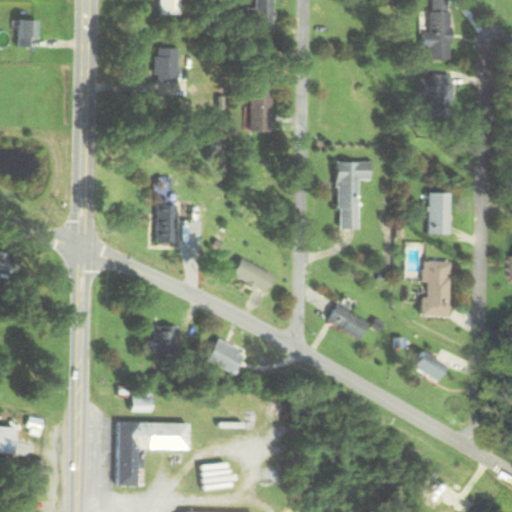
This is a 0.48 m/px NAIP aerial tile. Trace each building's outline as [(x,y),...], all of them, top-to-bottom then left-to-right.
[(158,0),(158,18),(180,18),(179,0),(158,0)] [(272,35),(273,0),(253,0),(253,10),(246,10),(246,35),(272,35)] [(429,0),(429,34),(422,34),(422,49),(427,49),(427,60),(449,60),(449,0),(429,0)] [(34,22),(17,22),(17,49),(34,49),(34,22)] [(177,49),(154,49),(154,83),(177,83),(177,49)] [(418,96),(430,96),(430,117),(450,117),(450,76),(418,76),(418,96)] [(249,133),(271,133),(271,82),(249,82),(249,133)] [(357,181),(368,181),(368,163),(335,162),(335,230),(356,230),(357,181)] [(427,194),(427,236),(449,236),(449,194),(427,194)] [(155,200),(155,244),(173,244),(173,200),(155,200)] [(0,277),(8,279),(14,259),(0,254),(0,277)] [(230,276),(262,295),(272,278),(240,259),(230,276)] [(421,317),(446,318),(449,263),(423,262),(421,317)] [(326,324),(358,340),(367,323),(335,307),(326,324)] [(153,355),(175,355),(175,328),(153,328),(153,355)] [(205,362),(232,376),(244,354),(217,339),(205,362)] [(435,383),(445,366),(421,352),(411,369),(435,383)] [(258,424),(259,396),(198,395),(198,423),(258,424)] [(149,413),(149,396),(130,396),(130,413),(149,413)] [(27,436),(41,435),(39,420),(26,421),(27,436)] [(116,424),(116,487),(142,487),(142,451),(187,451),(187,424),(116,424)] [(0,454),(12,455),(13,429),(0,428),(0,454)] [(43,462),(24,462),(24,495),(43,495),(43,462)] [(418,491),(441,503),(451,485),(427,473),(418,491)]
